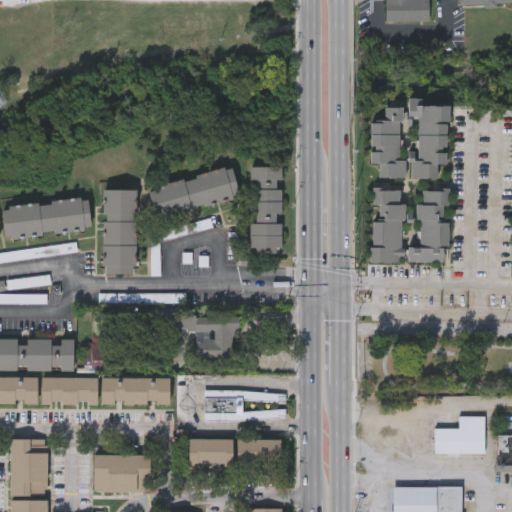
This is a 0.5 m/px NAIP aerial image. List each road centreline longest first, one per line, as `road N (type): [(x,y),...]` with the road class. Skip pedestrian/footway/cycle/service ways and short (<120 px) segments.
road 1 (primary): [(338,281),(339,0)]
road 2 (primary): [(310,273),(311,496)]
road 3 (primary): [(310,0),(310,176)]
road 4 (primary): [(339,511),(337,384)]
